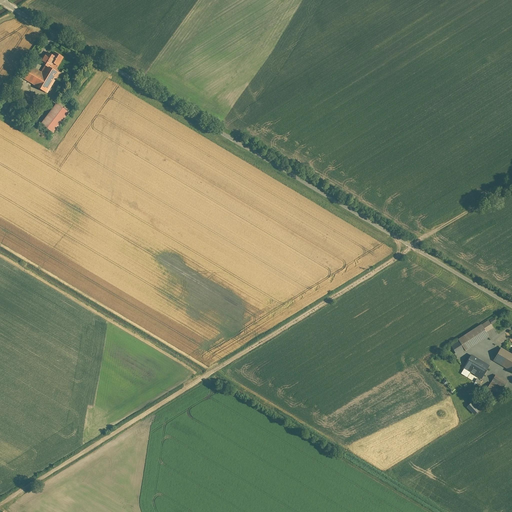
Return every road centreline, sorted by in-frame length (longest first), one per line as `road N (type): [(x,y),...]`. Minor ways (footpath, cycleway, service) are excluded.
road 1 (track): [(0,500),(511,184)]
road 2 (unclassified): [(0,1),(511,306)]
